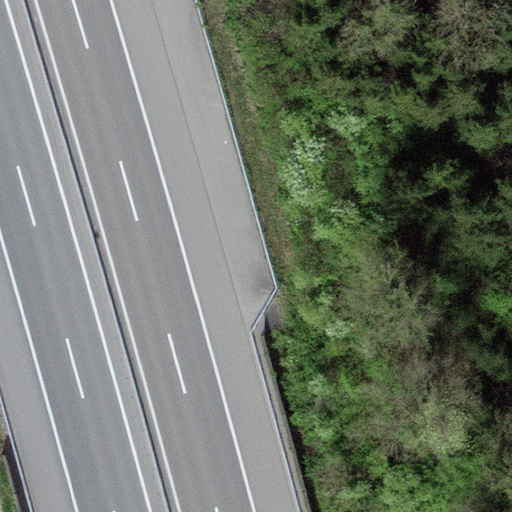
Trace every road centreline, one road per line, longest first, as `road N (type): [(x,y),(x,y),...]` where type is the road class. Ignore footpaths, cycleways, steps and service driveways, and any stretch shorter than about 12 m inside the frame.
road 1 (motorway): [(216,511),(72,0)]
road 2 (motorway): [(0,108),(113,511)]
